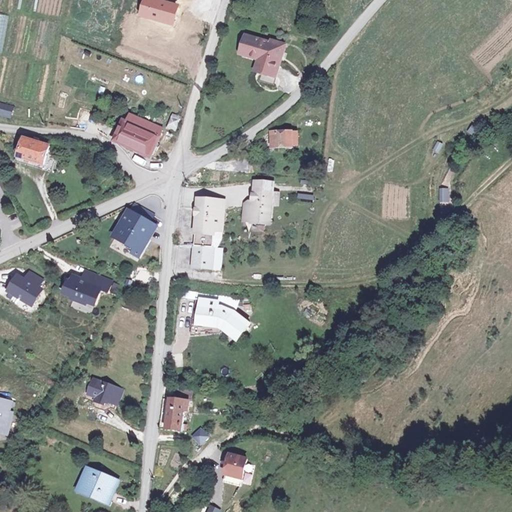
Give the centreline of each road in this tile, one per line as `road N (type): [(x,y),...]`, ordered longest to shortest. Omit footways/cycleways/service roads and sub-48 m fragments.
road 1 (track): [(166,274),(289,285),(366,280),(398,267),(511,159)]
road 2 (residential): [(142,511),(174,174)]
road 3 (unclassified): [(174,174),(259,129),(326,68),(380,0)]
road 4 (residential): [(0,262),(174,174)]
road 5 (unclassified): [(174,174),(111,144),(0,128)]
road 6 (unclassified): [(226,0),(174,174)]
